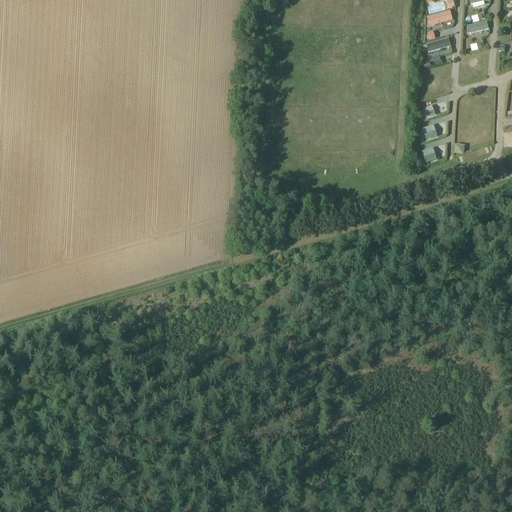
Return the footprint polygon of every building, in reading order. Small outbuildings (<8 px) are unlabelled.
[(448,11),(425,17),(428,27),(451,21),(448,11)] [(486,23),(467,27),(469,35),(488,30),(486,23)] [(448,39),(426,46),(428,53),(450,47),(448,39)] [(426,119),(435,116),(432,106),(423,109),(426,119)] [(426,141),(437,138),(433,126),(422,130),(426,141)] [(425,164),(436,160),(433,149),(421,152),(425,164)]
